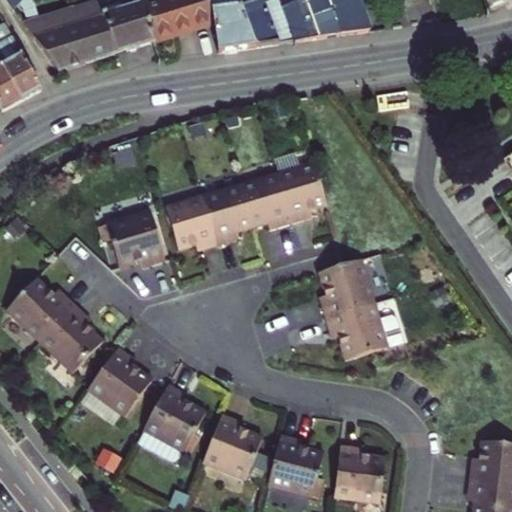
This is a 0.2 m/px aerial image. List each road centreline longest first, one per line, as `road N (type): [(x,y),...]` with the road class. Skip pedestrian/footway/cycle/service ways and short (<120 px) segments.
road 1 (tertiary): [(0,151),(99,102),(511,35)]
road 2 (residential): [(217,334),(267,380),(380,402),(409,419),(422,461),(415,511)]
road 3 (unknown): [(217,334),(73,254)]
road 4 (unknown): [(76,109),(0,5)]
